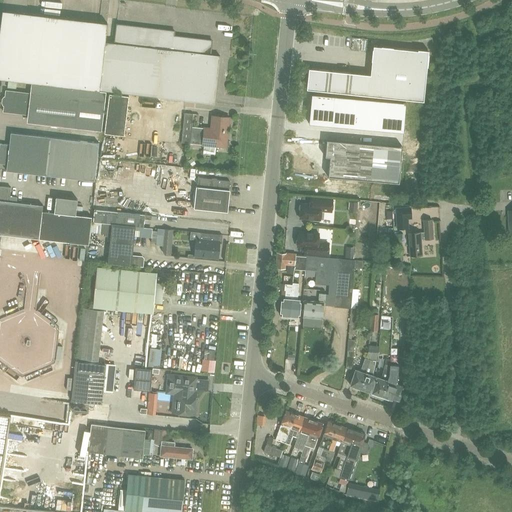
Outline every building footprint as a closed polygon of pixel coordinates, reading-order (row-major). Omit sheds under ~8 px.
[(0,78),(10,80),(67,86),(99,90),(105,42),(107,23),(75,19),(2,10),(0,27),(0,78)] [(99,90),(210,103),(214,104),(220,55),(210,54),(212,40),(174,35),(174,31),(116,24),(114,43),(105,42),(99,90)] [(423,101),(428,51),(378,46),(375,75),(370,74),(369,74),(367,95),(423,101)] [(306,89),(348,93),(350,72),(308,68),(306,89)] [(16,88),(17,81),(8,80),(7,87),(16,88)] [(6,90),(5,96),(3,111),(35,115),(35,123),(101,131),(106,92),(31,83),(30,93),(6,90)] [(109,93),(104,133),(124,136),(128,96),(109,93)] [(311,93),(308,123),(332,125),(356,127),(379,130),(403,132),(406,102),(382,100),(358,97),(335,95),(311,93)] [(229,117),(212,115),(212,116),(214,116),(213,129),(192,127),(193,113),(184,113),(181,142),(190,143),(202,145),(226,147),(229,117)] [(6,170),(45,175),(50,137),(10,132),(9,144),(0,143),(0,163),(7,165),(6,170)] [(98,142),(50,137),(45,175),(94,180),(98,142)] [(326,139),(325,156),(329,157),(327,176),(399,183),(402,146),(326,139)] [(196,177),(193,208),(227,212),(230,190),(229,190),(230,181),(217,180),(216,178),(212,178),(211,179),(196,177)] [(91,216),(75,215),(77,199),(56,196),(54,212),(42,211),(43,205),(16,202),(17,197),(10,196),(11,187),(0,185),(0,233),(88,244),(91,216)] [(332,199),(319,198),(310,197),(310,204),(301,203),(301,204),(299,205),(299,209),(300,210),(299,218),(320,220),(321,210),(331,211),(332,199)] [(358,201),(349,201),(348,212),(357,212),(358,201)] [(406,205),(393,206),(395,228),(408,227),(407,216),(406,205)] [(92,222),(102,223),(135,226),(143,227),(144,219),(151,219),(151,215),(94,209),(92,222)] [(433,238),(431,219),(423,220),(424,232),(408,233),(410,256),(422,255),(421,239),(425,238),(425,239),(433,238)] [(131,265),(143,267),(144,258),(142,256),(132,255),(135,226),(102,223),(100,236),(110,237),(107,263),(131,265)] [(297,246),(305,247),(304,253),(327,255),(328,243),(318,242),(319,233),(298,231),(298,239),(296,240),(296,244),(297,245),(297,246)] [(212,233),(200,232),(199,239),(198,239),(197,255),(218,257),(219,241),(211,240),(212,233)] [(354,247),(346,246),(345,257),(354,258),(354,247)] [(294,265),(294,262),(294,256),(295,254),(278,253),(276,267),(284,268),(284,264),(294,265)] [(307,255),(306,257),(306,263),(305,269),(316,270),(316,277),(316,278),(315,283),(327,284),(329,285),(331,257),(307,255)] [(156,273),(144,272),(96,267),(92,307),(123,310),(152,313),(153,303),(161,304),(163,283),(155,282),(156,278),(156,273)] [(300,300),(297,300),(298,289),(299,283),(292,282),(292,284),(289,318),(297,318),(297,316),(299,316),(300,300)] [(281,298),(280,315),(282,315),(281,317),(289,318),(292,284),(284,284),(284,289),(285,289),(284,298),(281,298)] [(321,318),(322,304),(323,302),(325,302),(326,294),(319,293),(318,301),(304,300),(303,317),(305,317),(306,319),(309,319),(310,317),(314,318),(315,320),(319,320),(320,318),(321,318)] [(104,360),(109,309),(85,307),(80,358),(104,360)] [(355,340),(351,339),(352,334),(354,334),(355,324),(353,324),(354,321),(356,321),(356,308),(351,308),(350,321),(346,368),(353,368),(355,340)] [(370,330),(377,331),(379,314),(371,313),(370,330)] [(155,347),(152,365),(164,367),(167,349),(155,347)] [(219,359),(218,359),(219,349),(208,348),(206,370),(218,371),(219,359)] [(366,370),(359,390),(365,392),(366,390),(369,392),(375,376),(372,375),(375,361),(376,352),(368,352),(367,359),(369,359),(366,370)] [(355,369),(350,385),(354,386),(353,387),(359,390),(366,370),(369,359),(367,359),(364,358),(361,368),(360,371),(355,369)] [(377,377),(371,392),(375,394),(375,395),(381,397),(388,377),(389,365),(389,359),(385,359),(381,378),(377,377)] [(117,391),(120,364),(85,360),(84,370),(80,370),(76,400),(107,403),(109,390),(117,391)] [(388,377),(381,397),(387,399),(388,398),(391,399),(392,398),(398,400),(403,386),(397,383),(398,365),(389,365),(388,377)] [(152,368),(135,366),(133,389),(150,391),(152,368)] [(173,412),(178,413),(195,414),(193,414),(196,392),(194,391),(196,378),(170,375),(168,393),(174,394),(173,412)] [(71,377),(70,387),(77,388),(78,378),(71,377)] [(156,404),(147,403),(146,414),(155,415),(156,404)] [(286,438),(294,414),(285,411),(275,440),(284,443),(286,438)] [(286,438),(284,443),(285,442),(289,444),(292,435),(297,436),(299,431),(304,417),(294,414),(286,438)] [(261,415),(259,423),(267,424),(268,416),(261,415)] [(302,451),(304,445),(312,420),(304,417),(299,431),(297,436),(301,438),(298,446),(297,449),(302,451)] [(322,423),(312,420),(304,445),(309,446),(313,448),(317,437),(322,423)] [(319,446),(314,459),(323,463),(328,449),(337,424),(327,421),(319,446)] [(328,449),(323,463),(329,465),(333,454),(332,454),(337,440),(341,441),(346,427),(337,424),(328,449)] [(145,432),(91,426),(88,453),(143,460),(145,432)] [(338,449),(337,452),(342,453),(346,455),(355,430),(346,427),(341,441),(338,449)] [(163,430),(154,428),(151,454),(157,454),(158,444),(162,444),(163,430)] [(342,470),(339,477),(349,480),(359,451),(364,453),(365,453),(368,444),(367,444),(362,442),(365,433),(355,430),(346,455),(345,460),(342,470)] [(160,455),(186,458),(191,458),(192,449),(173,447),(174,443),(167,442),(167,446),(161,446),(160,455)] [(263,451),(265,452),(280,457),(282,450),(266,444),(263,451)] [(314,459),(311,468),(321,471),(323,463),(314,459)] [(305,477),(308,466),(298,462),(295,473),(305,477)] [(334,468),(332,475),(339,478),(339,477),(342,470),(334,468)] [(181,511),(185,480),(160,477),(128,474),(126,489),(124,511),(137,511),(181,511)] [(377,487),(337,481),(337,482),(344,483),(343,495),(375,500),(377,487)]
